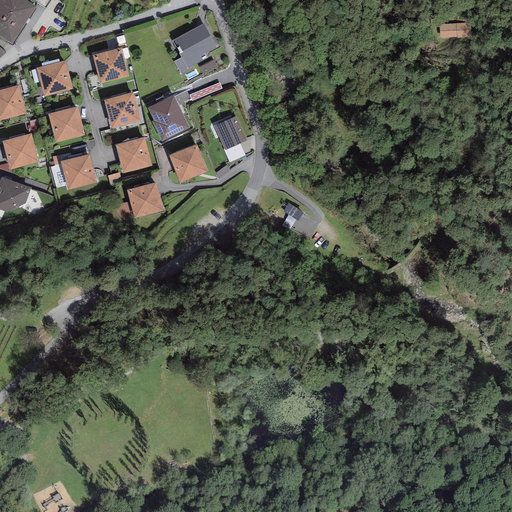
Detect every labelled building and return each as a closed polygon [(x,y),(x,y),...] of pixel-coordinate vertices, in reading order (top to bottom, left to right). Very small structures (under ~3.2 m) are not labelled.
[(36,8),(24,0),(1,0),(0,2),(0,37),(12,45),(36,8)] [(470,23),(439,25),(441,39),(471,36),(470,23)] [(204,25),(172,41),(181,59),(174,62),(181,75),(194,69),(192,67),(207,59),(205,54),(216,48),(204,25)] [(122,49),(93,57),(100,85),(129,77),(122,49)] [(217,68),(214,61),(200,68),(204,75),(217,68)] [(35,84),(40,82),(44,98),(73,90),(65,63),(36,70),(31,72),(35,84)] [(220,83),(189,96),(192,102),(222,89),(220,83)] [(19,87),(0,92),(0,121),(2,121),(26,115),(19,87)] [(133,94),(104,102),(111,130),(140,122),(133,94)] [(174,97),(148,109),(154,122),(152,123),(162,143),(190,130),(174,97)] [(77,108),(48,116),(56,144),(85,136),(77,108)] [(236,117),(214,127),(225,151),(240,144),(247,141),(236,117)] [(31,136),(2,143),(9,171),(38,163),(31,136)] [(144,139),(116,147),(123,175),(152,167),(144,139)] [(245,155),(240,144),(225,151),(224,151),(229,163),(245,155)] [(197,146),(169,157),(180,184),(208,173),(197,146)] [(90,156),(61,163),(68,191),(97,183),(90,156)] [(31,189),(1,179),(0,182),(0,209),(7,212),(25,204),(31,189)] [(156,184),(127,192),(129,201),(134,219),(134,220),(163,212),(156,184)] [(134,219),(129,201),(115,206),(116,210),(117,212),(118,216),(121,218),(124,220),(126,220),(130,220),(132,219),(134,219)] [(304,213),(288,203),(282,212),(288,216),(281,226),(289,231),(295,220),(298,222),(304,213)] [(20,421),(13,425),(18,435),(25,431),(20,421)]
